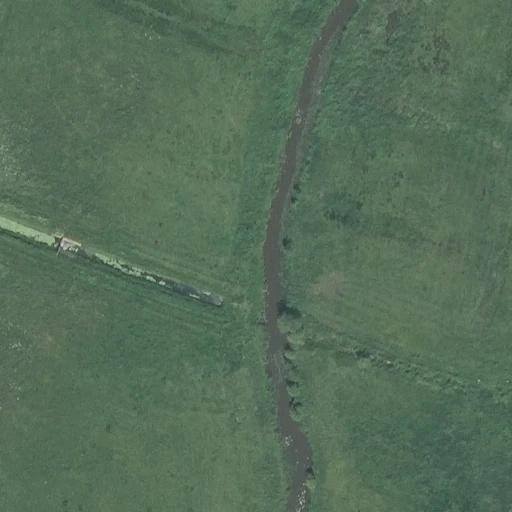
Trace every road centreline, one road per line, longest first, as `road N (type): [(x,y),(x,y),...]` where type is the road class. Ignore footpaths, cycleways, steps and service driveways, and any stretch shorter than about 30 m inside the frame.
road 1 (track): [(0,244),(197,318),(244,320)]
road 2 (track): [(253,511),(243,395),(248,260)]
